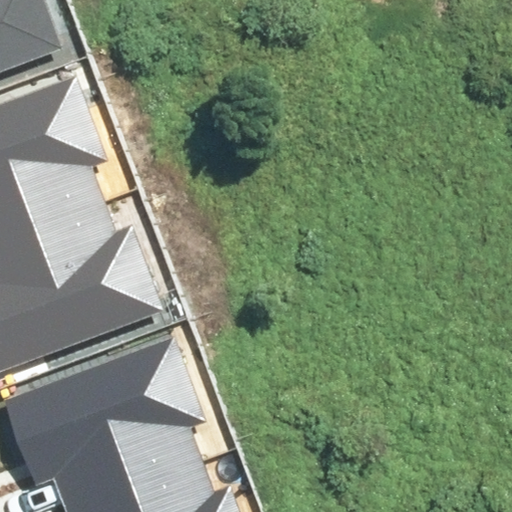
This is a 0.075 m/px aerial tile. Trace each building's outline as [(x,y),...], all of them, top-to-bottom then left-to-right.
[(0,0),(0,61),(69,37),(56,0),(0,0)] [(0,101),(0,231),(107,193),(94,157),(112,151),(84,72),(0,101)] [(0,359),(166,301),(138,222),(120,228),(107,193),(0,231),(0,359)] [(17,392),(48,478),(66,471),(77,501),(214,452),(201,416),(219,409),(191,331),(17,392)] [(80,511),(256,511),(245,481),(227,487),(214,452),(77,501),(80,511)]
